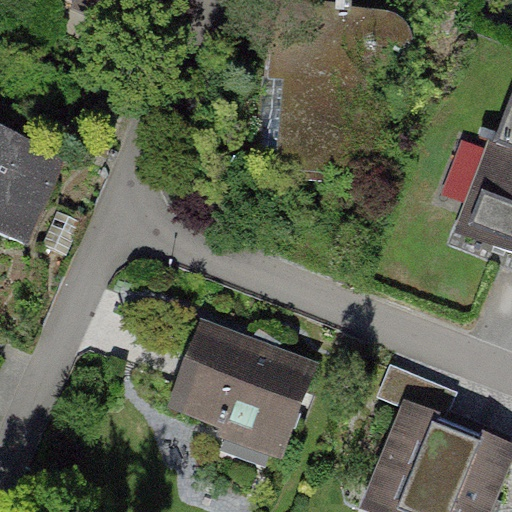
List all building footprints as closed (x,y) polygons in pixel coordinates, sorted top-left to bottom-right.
[(54,0),(115,26),(126,0),(54,0)] [(379,6),(278,0),(268,174),(369,180),(379,6)] [(0,129),(0,235),(35,249),(70,156),(0,129)] [(511,140),(506,138),(469,238),(511,254),(511,140)] [(332,372),(210,328),(174,428),(295,472),(332,372)] [(498,511),(511,479),(511,452),(406,410),(365,511),(498,511)]
